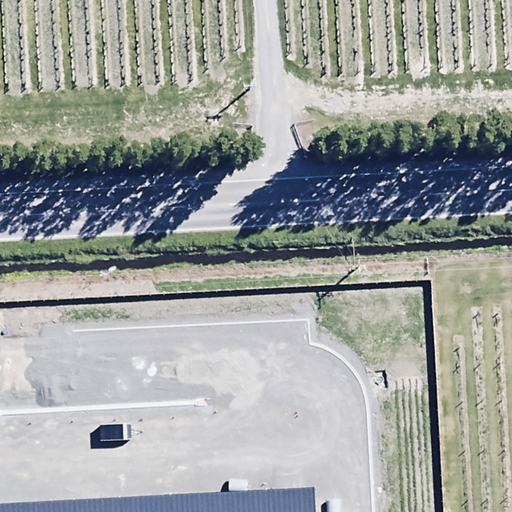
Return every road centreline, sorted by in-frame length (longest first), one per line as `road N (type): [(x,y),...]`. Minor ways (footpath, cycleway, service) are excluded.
road 1 (secondary): [(0,214),(511,187)]
road 2 (track): [(269,200),(259,0)]
